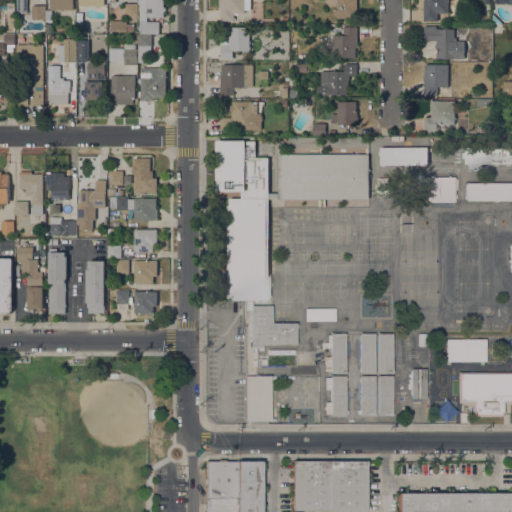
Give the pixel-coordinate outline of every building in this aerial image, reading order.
[(27,0),(27,13),(16,13),(16,0),(27,0)] [(73,0),(73,9),(50,9),(50,0),(73,0)] [(163,0),(163,7),(165,7),(165,11),(163,11),(163,17),(146,16),(146,21),(159,21),(159,33),(139,33),(139,21),(138,21),(139,4),(138,4),(138,0),(163,0)] [(220,21),(220,0),(250,0),(250,9),(244,9),(244,12),(238,12),(238,14),(234,14),(234,13),(234,17),(234,20),(234,21),(220,21)] [(337,18),(337,15),(333,15),(333,9),(337,9),(337,0),(356,0),(356,17),(353,17),(337,18)] [(447,0),(447,14),(438,13),(438,22),(424,22),(424,21),(423,21),(423,0),(447,0)] [(6,2),(14,2),(14,10),(6,10),(6,2)] [(137,15),(137,21),(132,21),(132,17),(130,17),(130,15),(125,15),(125,3),(137,3),(137,15)] [(31,5),(45,5),(45,19),(31,19),(31,5)] [(110,31),(110,20),(126,20),(126,23),(134,23),(134,31),(110,31)] [(357,47),(355,47),(355,57),(332,57),(330,57),(330,50),(332,50),(332,35),(343,35),(343,26),(357,26),(357,47)] [(436,40),(424,40),(424,38),(423,38),(423,31),(424,31),(424,26),(436,26),(436,29),(454,29),(454,37),(456,37),(456,40),(464,40),(464,58),(436,58),(436,40)] [(249,27),(249,28),(251,28),(251,52),(235,52),(235,59),(222,59),(222,58),(220,58),(220,50),(220,45),(228,45),(228,42),(229,42),(229,35),(229,27),(249,27)] [(14,34),(14,44),(5,44),(5,51),(0,51),(0,35),(4,35),(4,34),(14,34)] [(138,53),(138,34),(151,34),(151,46),(146,46),(145,53),(138,53)] [(75,38),(76,62),(57,62),(57,44),(62,44),(62,39),(75,38)] [(89,61),(76,62),(76,39),(89,39),(89,57),(89,61)] [(43,86),(36,86),(36,90),(43,90),(43,106),(30,106),(31,92),(26,92),(26,56),(16,56),(16,43),(43,44),(43,86)] [(137,63),(131,63),(131,64),(124,64),(124,44),(135,44),(135,48),(137,48),(137,63)] [(122,48),(122,60),(108,60),(109,47),(122,48)] [(87,62),(96,62),(96,57),(105,57),(105,82),(103,82),(103,97),(86,97),(86,80),(87,80),(87,62)] [(307,63),(307,68),(309,68),(309,71),(307,71),(307,72),(297,72),(297,63),(307,63)] [(320,71),(344,71),(344,63),(357,63),(357,75),(349,75),(349,80),(348,80),(348,86),(347,86),(347,94),(320,94),(320,71)] [(448,87),(437,87),(437,95),(423,95),(423,74),(425,74),(425,63),(448,64),(448,87)] [(240,89),(234,89),(234,96),(221,96),(221,95),(220,95),(220,74),(221,74),(221,64),(253,64),(253,87),(245,87),(245,89),(240,89)] [(166,68),(165,97),(154,97),(154,100),(140,99),(141,83),(138,83),(138,78),(141,78),(141,67),(166,68)] [(258,78),(258,70),(268,70),(268,78),(258,78)] [(111,75),(135,75),(135,99),(133,99),(133,104),(111,104),(111,75)] [(69,80),(69,85),(69,92),(68,92),(68,103),(48,103),(48,81),(61,81),(61,80),(69,80)] [(0,97),(0,84),(13,85),(13,97),(0,97)] [(289,96),(290,88),(295,88),(299,88),(299,96),(289,96)] [(330,113),(337,113),(337,100),(356,100),(356,109),(357,109),(357,115),(358,115),(358,124),(337,124),(337,123),(331,123),(330,113)] [(454,124),(437,124),(437,129),(423,129),(424,117),(431,117),(431,100),(455,100),(454,124)] [(257,101),(257,113),(261,113),(261,129),(245,129),(245,125),(235,125),(235,129),(220,129),(220,116),(231,116),(231,111),(230,111),(230,104),(232,104),(232,101),(257,101)] [(325,123),(325,135),(313,135),(313,123),(325,123)] [(268,297),(267,297),(267,299),(251,299),(245,299),(241,299),(230,299),(229,199),(236,198),(236,191),(216,191),(216,140),(255,140),(255,157),(268,157),(268,193),(268,198),(268,297)] [(428,166),(382,167),(382,165),(380,165),(380,154),(378,154),(378,151),(380,151),(380,147),(428,147),(428,163),(428,166)] [(511,163),(465,163),(465,157),(462,157),(462,153),(465,152),(465,147),(511,147),(511,163)] [(278,154),(368,154),(369,198),(278,198),(278,192),(278,154)] [(157,193),(134,193),(134,171),(132,171),(132,164),(134,164),(134,157),(150,157),(150,170),(153,170),(153,178),(157,178),(157,193)] [(109,184),(109,171),(123,170),(123,184),(109,184)] [(0,171),(2,171),(2,173),(9,173),(9,187),(9,203),(0,203),(0,171)] [(19,171),(32,171),(32,173),(43,173),(43,214),(31,214),(32,195),(25,195),(25,188),(19,188),(19,171)] [(64,172),(64,176),(69,176),(69,200),(52,200),(52,189),(46,189),(46,172),(64,172)] [(424,202),(424,199),(419,199),(418,174),(424,174),(424,177),(454,177),(454,178),(457,178),(457,189),(454,189),(454,194),(456,194),(456,197),(454,197),(454,202),(424,202)] [(105,207),(96,207),(95,220),(93,220),(93,229),(79,229),(79,224),(77,224),(77,202),(79,202),(79,189),(87,189),(87,183),(95,183),(95,180),(106,180),(105,207)] [(377,194),(377,191),(375,191),(375,183),(377,183),(377,180),(389,180),(389,194),(377,194)] [(511,202),(465,202),(465,182),(511,181),(511,202)] [(129,209),(116,209),(116,196),(129,196),(129,209)] [(134,197),(156,197),(156,219),(146,219),(146,221),(142,221),(142,220),(134,220),(134,197)] [(15,215),(14,200),(28,200),(28,216),(15,215)] [(50,235),(50,216),(61,216),(61,220),(76,220),(75,235),(50,235)] [(2,235),(2,233),(1,233),(1,220),(14,220),(14,235),(11,235),(11,237),(2,238),(2,235)] [(134,229),(154,229),(157,229),(157,244),(153,244),(153,251),(134,251),(134,229)] [(121,245),(121,257),(107,257),(107,245),(121,245)] [(31,246),(33,246),(33,258),(38,258),(38,264),(39,264),(39,266),(38,266),(38,271),(43,271),(43,285),(27,285),(27,272),(22,272),(22,269),(20,269),(20,265),(22,265),(22,261),(17,261),(17,246),(31,246)] [(48,313),(49,251),(65,251),(65,256),(67,256),(67,278),(65,278),(65,287),(66,287),(66,290),(65,290),(65,303),(66,303),(66,306),(65,306),(65,313),(48,313)] [(0,257),(13,257),(12,310),(11,310),(11,312),(0,312),(0,257)] [(104,312),(88,312),(88,302),(86,302),(86,268),(88,268),(88,260),(105,260),(104,312)] [(129,272),(116,272),(117,260),(129,260),(129,272)] [(134,260),(157,260),(157,275),(153,275),(153,282),(146,282),(146,283),(142,283),(142,281),(134,281),(134,260)] [(43,308),(28,308),(28,286),(43,286),(43,308)] [(129,297),(132,297),(132,303),(128,303),(128,309),(117,309),(117,303),(116,303),(117,289),(129,290),(129,297)] [(157,291),(157,305),(153,305),(153,312),(146,312),(146,314),(142,314),(142,312),(134,312),(134,291),(157,291)] [(272,305),(272,322),(296,322),(296,344),(263,344),(263,350),(258,350),(258,347),(252,347),(252,344),(250,344),(250,309),(250,305),(251,305),(272,305)] [(335,308),(335,320),(305,321),(305,308),(335,308)] [(330,372),(330,368),(325,368),(325,356),(330,356),(330,348),(321,348),(321,342),(328,342),(328,335),(330,335),(330,333),(345,333),(345,372),(330,372)] [(359,373),(359,333),(374,333),(374,373),(359,373)] [(392,335),(392,373),(377,373),(377,333),(392,333),(392,335)] [(445,361),(445,339),(485,339),(485,362),(445,361)] [(425,398),(410,398),(410,394),(410,388),(408,388),(408,383),(410,383),(410,382),(408,382),(408,378),(410,378),(410,376),(408,376),(408,373),(410,373),(410,368),(425,368),(425,394),(425,398)] [(511,371),(511,402),(504,402),(504,412),(503,412),(503,414),(502,414),(502,416),(472,416),(472,413),(471,402),(457,402),(458,372),(511,371)] [(245,375),(270,375),(270,418),(275,418),(275,420),(266,420),(245,421),(245,375)] [(347,410),(347,414),(347,416),(332,417),(332,415),(330,415),(330,414),(325,414),(325,401),(330,401),(330,389),(325,389),(325,377),(330,377),(330,375),(345,375),(345,377),(346,377),(346,378),(345,378),(345,410),(347,410)] [(361,415),(359,415),(359,375),(374,375),(375,417),(361,417),(361,415)] [(379,415),(377,415),(377,375),(392,375),(392,416),(379,417),(379,415)] [(204,511),(204,498),(206,498),(206,460),(237,460),(236,511),(204,511)] [(236,511),(237,460),(261,460),(261,511),(236,511)] [(366,460),(366,510),(291,510),(291,460),(366,460)] [(511,511),(398,511),(398,492),(511,492),(511,511)]
